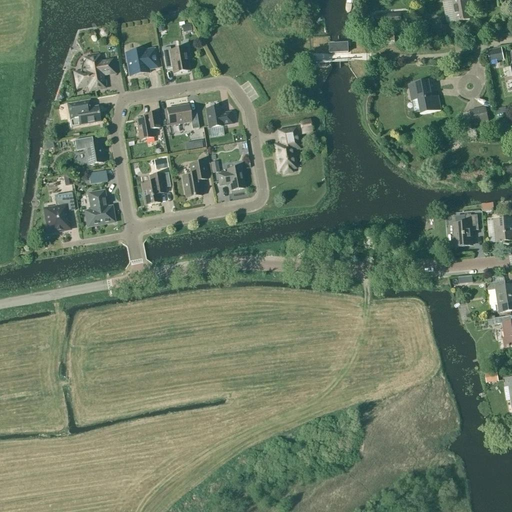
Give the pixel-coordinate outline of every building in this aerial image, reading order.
[(452,0),(456,22),(471,19),(468,8),(470,7),(468,0),(447,0),(448,1),(452,0)] [(376,15),(376,25),(401,23),(400,14),(376,15)] [(106,29),(101,29),(99,34),(102,38),(107,37),(108,33),(106,29)] [(348,43),(330,44),(330,54),(348,53),(348,43)] [(165,70),(173,69),(174,75),(188,72),(186,58),(188,58),(187,49),(170,52),(170,48),(162,49),(165,70)] [(501,48),(487,51),(490,64),(504,61),(501,48)] [(125,54),(129,77),(149,74),(148,71),(157,69),(154,49),(145,51),(145,50),(125,54)] [(80,71),(81,73),(74,74),(77,89),(89,87),(90,91),(104,89),(102,76),(114,74),(112,61),(100,63),(99,57),(90,59),(88,59),(87,60),(85,61),(84,62),(83,63),(82,64),(81,65),(81,67),(81,68),(80,70),(80,71)] [(418,101),(420,115),(441,111),(438,96),(431,98),(428,81),(408,85),(411,102),(418,101)] [(89,101),(67,105),(71,128),(100,123),(97,107),(90,109),(89,101)] [(196,114),(190,115),(188,107),(166,111),(169,126),(191,122),(192,130),(199,129),(196,114)] [(222,127),(232,125),(230,113),(220,115),(219,108),(206,110),(209,129),(222,127)] [(488,122),(485,108),(469,111),(469,113),(463,114),(465,127),(488,122)] [(160,129),(157,114),(147,116),(147,119),(136,121),(139,141),(154,138),(153,130),(160,129)] [(511,118),(503,120),(505,131),(511,129),(511,118)] [(300,123),(301,131),(311,130),(310,122),(300,123)] [(285,174),(291,173),(292,172),(290,164),(294,163),(295,162),(294,157),(293,156),(292,150),(299,149),(296,129),(278,132),(280,145),(274,146),(277,161),(276,162),(278,172),(283,171),(283,174),(285,174)] [(76,152),(85,150),(87,166),(103,163),(99,143),(93,144),(92,138),(74,141),(76,152)] [(201,141),(194,142),(195,149),(202,148),(201,141)] [(168,168),(166,158),(154,160),(155,162),(153,162),(154,170),(168,168)] [(219,173),(217,162),(210,164),(212,174),(219,173)] [(182,177),(186,199),(201,197),(198,182),(207,180),(204,163),(190,166),(192,176),(182,177)] [(229,185),(230,192),(244,189),(240,169),(226,171),(227,173),(217,175),(219,187),(229,185)] [(246,185),(254,184),(251,169),(243,171),(246,185)] [(145,206),(160,204),(159,196),(166,194),(165,189),(170,188),(168,174),(149,177),(150,184),(141,185),(145,206)] [(63,176),(65,187),(73,185),(71,175),(63,176)] [(111,208),(106,209),(103,193),(89,195),(92,212),(85,213),(88,227),(113,223),(111,208)] [(57,234),(56,233),(70,230),(66,213),(74,211),(71,194),(54,197),(56,208),(44,211),(47,227),(45,228),(47,236),(57,234)] [(511,241),(511,213),(511,214),(511,216),(511,219),(494,221),(496,243),(511,241)] [(472,245),(471,232),(478,231),(477,216),(464,217),(465,225),(452,226),(454,246),(472,245)] [(499,303),(500,312),(511,310),(511,287),(504,289),(503,282),(487,284),(489,301),(491,303),(494,304),(499,303)] [(511,320),(511,317),(494,319),(495,325),(502,324),(506,348),(511,347),(511,320)]
